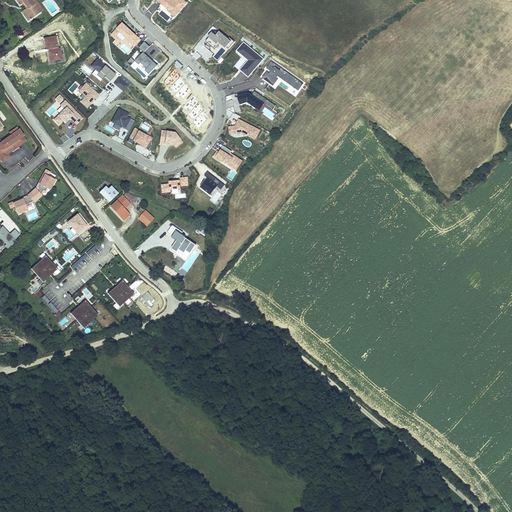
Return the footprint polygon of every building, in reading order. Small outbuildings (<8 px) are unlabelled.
[(16,0),(20,5),(22,3),(24,2),(27,8),(26,9),(22,12),(28,21),(40,13),(36,6),(39,4),(36,0),(16,0)] [(156,0),(176,14),(185,2),(183,0),(156,0)] [(113,43),(120,49),(121,48),(121,47),(124,43),(132,50),(135,46),(140,41),(135,36),(136,35),(123,23),(112,35),(117,39),(113,43)] [(211,57),(217,62),(234,43),(218,30),(213,36),(209,33),(205,38),(209,42),(205,46),(214,54),(211,57)] [(55,36),(45,38),(47,49),(50,49),(50,50),(49,51),(51,61),(62,59),(60,48),(58,49),(55,36)] [(139,48),(144,52),(149,46),(145,42),(139,48)] [(244,42),(236,51),(248,61),(240,70),(249,78),(248,76),(242,71),(252,60),(239,49),(244,43),(244,42)] [(264,59),(244,42),(244,43),(263,59),(248,76),(249,78),(264,59)] [(242,71),(248,76),(263,59),(244,43),(239,49),(252,60),(242,71)] [(156,65),(142,52),(133,61),(136,64),(138,62),(144,68),(142,70),(146,74),(156,65)] [(117,70),(99,55),(90,66),(108,81),(117,70)] [(303,82),(271,60),(259,78),(271,85),(276,77),(297,91),(303,82)] [(113,81),(123,92),(132,83),(121,73),(113,81)] [(101,95),(87,83),(80,91),(87,97),(82,101),(89,108),(101,95)] [(275,105),(255,92),(239,98),(242,106),(250,103),(262,112),(266,106),(272,110),(275,105)] [(60,94),(55,99),(59,102),(64,98),(60,94)] [(63,123),(65,125),(72,119),(76,124),(82,118),(73,107),(69,110),(66,107),(54,119),(60,126),(63,123)] [(135,122),(128,118),(130,115),(120,109),(114,122),(130,131),(135,122)] [(230,135),(244,133),(255,139),(260,131),(239,120),(235,127),(229,127),(230,135)] [(12,135),(2,142),(0,143),(0,157),(3,162),(10,157),(7,154),(12,151),(12,150),(13,149),(12,148),(15,146),(16,147),(17,147),(18,146),(26,141),(23,136),(19,130),(18,130),(17,128),(10,133),(12,135)] [(153,137),(136,129),(130,141),(146,150),(153,137)] [(161,131),(160,145),(178,147),(183,143),(175,132),(161,131)] [(215,158),(237,171),(243,161),(232,154),(233,151),(224,145),(215,158)] [(32,192),(38,199),(42,195),(41,195),(43,191),(45,192),(48,188),(50,189),(55,180),(48,176),(50,172),(46,170),(40,181),(41,181),(39,184),(38,184),(37,187),(38,188),(36,189),(35,189),(32,192)] [(204,176),(206,177),(208,178),(200,187),(209,194),(212,189),(214,190),(220,182),(207,172),(204,176)] [(170,181),(170,184),(163,184),(163,192),(170,192),(170,193),(181,193),(181,185),(189,185),(189,177),(181,177),(181,180),(170,181)] [(224,186),(220,182),(214,190),(212,189),(209,194),(211,195),(217,187),(221,190),(224,186)] [(106,186),(99,192),(109,203),(119,194),(111,186),(108,189),(106,186)] [(38,199),(32,192),(28,195),(29,196),(27,197),(26,196),(23,198),(23,199),(20,200),(20,199),(9,204),(10,208),(15,206),(18,214),(27,210),(26,207),(31,206),(30,203),(33,201),(34,202),(38,199)] [(122,194),(110,206),(124,221),(131,214),(125,209),(131,204),(122,194)] [(29,221),(38,216),(35,209),(25,213),(29,221)] [(146,211),(139,218),(147,225),(154,218),(146,211)] [(79,213),(77,215),(86,225),(76,233),(78,235),(89,226),(79,213)] [(77,215),(68,222),(76,233),(86,225),(77,215)] [(0,233),(12,246),(17,241),(15,239),(19,235),(15,230),(10,234),(9,234),(8,235),(6,233),(8,232),(3,226),(1,227),(0,226),(0,233)] [(171,236),(177,240),(171,249),(175,251),(177,248),(183,252),(185,249),(193,253),(198,246),(174,231),(171,236)] [(12,246),(0,233),(0,237),(6,244),(4,246),(8,250),(12,246)] [(100,245),(98,243),(86,253),(88,255),(100,245)] [(87,256),(85,254),(71,267),(73,269),(87,256)] [(58,269),(46,256),(31,269),(43,282),(58,269)] [(188,258),(181,269),(186,272),(193,261),(188,258)] [(135,295),(122,280),(108,293),(121,308),(135,295)] [(87,298),(91,294),(86,287),(81,290),(87,298)] [(45,295),(42,297),(54,313),(57,311),(45,295)] [(85,300),(70,313),(84,328),(98,315),(85,300)] [(64,330),(72,323),(66,317),(58,323),(64,330)]
